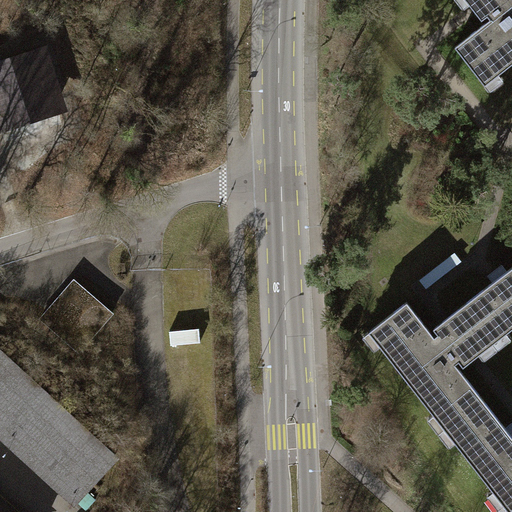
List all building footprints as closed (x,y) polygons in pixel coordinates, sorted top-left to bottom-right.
[(511,0),(466,0),(482,20),(487,16),(489,19),(455,46),(479,77),(492,67),(497,73),(511,61),(511,0)] [(0,129),(67,109),(47,45),(0,59),(0,129)] [(462,305),(487,336),(501,326),(506,332),(511,326),(511,265),(505,271),(500,265),(494,270),(499,276),(462,305)] [(75,280),(41,319),(79,352),(113,313),(75,280)] [(449,423),(482,398),(454,363),(458,360),(462,365),(475,355),(491,342),(487,336),(462,305),(445,318),(433,327),(438,333),(434,337),(407,302),(375,327),(385,340),(379,345),(433,414),(439,409),(449,423)] [(0,355),(0,431),(76,501),(114,459),(0,355)] [(482,398),(449,423),(460,436),(454,441),(493,490),(498,486),(508,499),(511,495),(511,432),(510,434),(482,398)] [(16,511),(0,497),(0,511),(16,511)]
